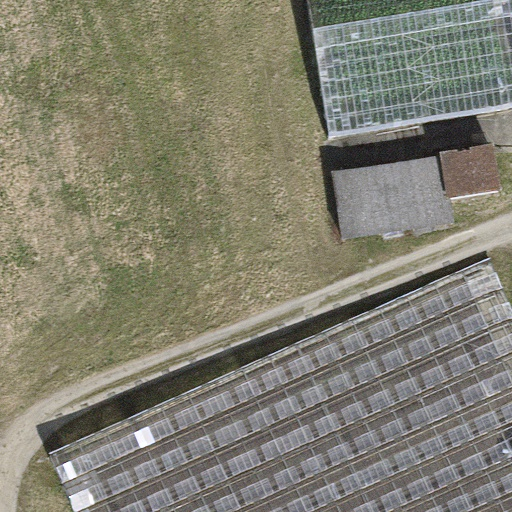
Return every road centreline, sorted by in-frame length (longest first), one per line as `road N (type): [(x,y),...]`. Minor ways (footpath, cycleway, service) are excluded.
road 1 (track): [(0,511),(11,458),(70,393),(511,230)]
road 2 (track): [(311,304),(258,0)]
